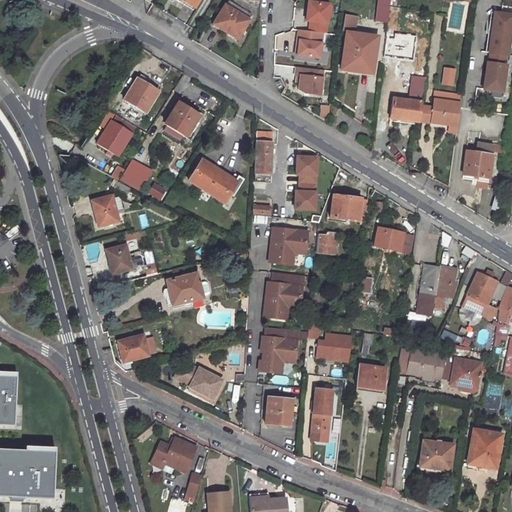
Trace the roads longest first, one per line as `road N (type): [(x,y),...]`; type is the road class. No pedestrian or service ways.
road 1 (primary): [(500,248),(264,104)]
road 2 (secondary): [(0,129),(28,190),(78,374)]
road 3 (secondary): [(98,367),(35,137)]
road 4 (residential): [(247,449),(255,277)]
road 5 (residential): [(247,449),(398,511)]
road 6 (secondary): [(35,137),(37,94),(65,50),(89,35),(124,30)]
